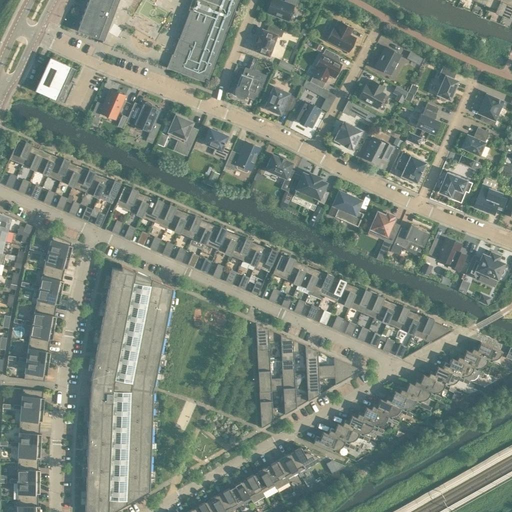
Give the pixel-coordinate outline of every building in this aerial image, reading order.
[(102,40),(101,43),(102,43),(118,0),(88,0),(77,30),(102,40)] [(192,0),(188,11),(189,11),(173,54),(172,54),(167,67),(204,81),(203,81),(205,77),(208,78),(208,79),(228,26),(229,26),(235,9),(238,0),(192,0)] [(279,0),(271,0),(267,12),(288,20),(293,6),(296,6),(298,0),(284,0),(284,2),(279,0)] [(493,0),(490,7),(497,10),(496,12),(503,15),(509,0),(493,0)] [(511,16),(511,0),(509,0),(503,15),(510,18),(511,16)] [(349,34),(353,28),(338,20),(327,40),(348,52),(356,38),(349,34)] [(266,31),(262,29),(254,50),(269,55),(270,53),(271,53),(273,47),(272,46),(276,35),(281,37),(284,30),(269,25),(266,31)] [(321,52),(323,47),(316,43),(314,48),(321,52)] [(399,53),(386,47),(375,66),(388,73),(399,53)] [(317,68),(310,81),(322,88),(329,75),(334,78),(335,76),(337,75),(339,71),(339,69),(341,64),(336,61),(337,60),(336,58),(335,57),(337,55),(325,48),(322,54),(315,67),(317,68)] [(422,58),(410,52),(407,58),(419,65),(422,58)] [(50,57),(35,90),(64,103),(74,82),(71,81),(76,69),(50,57)] [(251,57),(247,68),(254,70),(258,60),(251,57)] [(293,65),(281,59),(278,66),(290,72),(293,65)] [(456,72),(443,66),(437,78),(443,81),(437,94),(440,95),(439,97),(440,99),(441,100),(442,101),(444,101),(446,100),(446,98),(450,100),(458,81),(453,79),(456,72)] [(235,89),(235,92),(237,95),(241,97),(244,96),(246,93),(258,97),(267,75),(254,70),(247,68),(245,67),(242,74),(241,73),(235,89)] [(299,77),(296,84),(302,87),(305,79),(299,77)] [(306,80),(303,85),(315,92),(318,86),(306,80)] [(366,84),(358,98),(377,108),(384,94),(381,92),(384,87),(372,80),(369,86),(366,84)] [(414,93),(417,87),(412,84),(409,91),(414,93)] [(283,107),(291,110),(297,97),(288,94),(289,93),(273,87),(273,88),(272,92),(269,90),(264,101),(267,102),(265,106),(272,110),(277,113),(278,112),(280,113),(280,112),(283,107)] [(401,102),(406,92),(396,87),(393,92),(399,96),(397,100),(401,102)] [(115,119),(125,96),(110,89),(100,112),(115,119)] [(410,101),(413,94),(408,92),(405,99),(410,101)] [(480,119),(494,126),(498,119),(496,118),(503,102),(503,101),(488,94),(487,95),(488,95),(480,111),(480,112),(483,113),(480,119)] [(315,107),(316,106),(310,103),(309,104),(304,101),(295,119),(300,121),(299,122),(305,126),(306,124),(311,127),(320,110),(315,107)] [(134,103),(128,117),(135,120),(133,124),(135,125),(135,127),(136,128),(138,129),(140,129),(142,128),(149,131),(148,134),(155,137),(160,124),(154,122),(159,109),(152,106),(151,104),(150,102),(148,102),(146,102),(144,103),(143,102),(141,106),(134,103)] [(421,113),(415,126),(434,134),(440,121),(433,119),(438,108),(427,103),(422,114),(421,113)] [(359,106),(355,113),(365,119),(369,112),(359,106)] [(97,117),(92,115),(89,122),(94,124),(97,117)] [(197,130),(192,127),(190,127),(192,122),(176,115),(170,127),(168,133),(167,135),(178,140),(174,149),(186,154),(197,130)] [(349,147),(352,148),(361,131),(344,121),(342,124),(340,129),(337,135),(335,134),(332,140),(338,143),(338,141),(344,144),(344,145),(349,147)] [(463,141),(462,145),(463,149),(467,151),(469,150),(481,155),(486,142),(485,142),(490,132),(478,127),(474,137),(468,134),(465,141),(463,141)] [(209,128),(203,142),(215,147),(212,154),(225,159),(232,143),(226,140),(228,136),(209,128)] [(419,144),(422,137),(409,132),(406,140),(411,142),(412,141),(419,144)] [(394,146),(382,140),(381,141),(373,137),(363,156),(378,163),(381,157),(387,160),(394,146)] [(396,137),(393,144),(400,147),(403,141),(396,137)] [(419,144),(418,145),(431,151),(434,143),(422,137),(419,144)] [(17,139),(9,158),(22,163),(30,145),(31,145),(31,143),(25,141),(25,142),(17,139)] [(246,172),(247,171),(248,169),(250,169),(260,148),(245,141),(240,154),(231,150),(224,166),(233,170),(236,163),(237,164),(236,166),(237,168),(246,172)] [(29,167),(35,170),(35,169),(43,150),(42,150),(43,150),(38,148),(31,145),(30,145),(22,163),(29,166),(29,167)] [(35,169),(42,172),(48,175),(48,174),(56,156),(55,156),(55,155),(51,153),(51,154),(43,150),(35,169)] [(411,182),(413,182),(415,181),(416,182),(425,162),(411,155),(410,156),(403,153),(401,158),(400,157),(397,162),(399,163),(397,166),(397,167),(397,168),(398,169),(399,169),(400,169),(400,168),(404,170),(402,175),(407,178),(408,180),(409,181),(411,182)] [(265,169),(285,177),(281,187),(288,190),(295,173),(289,170),(292,163),(272,154),(265,169)] [(463,155),(460,162),(480,171),(483,164),(463,155)] [(69,160),(63,157),(63,159),(56,156),(48,174),(60,180),(68,161),(69,162),(69,160)] [(67,183),(73,186),(73,185),(81,167),(80,167),(81,166),(76,164),(76,165),(69,162),(68,161),(60,180),(67,183)] [(511,168),(511,167),(504,164),(502,170),(510,173),(511,168)] [(94,173),(95,171),(89,168),(88,170),(81,167),(73,185),(73,186),(86,191),(93,172),(94,173)] [(212,170),(209,176),(217,179),(219,173),(212,170)] [(93,194),(92,194),(98,197),(99,197),(98,196),(106,178),(106,177),(101,176),(94,173),(93,172),(86,191),(93,194)] [(468,180),(449,172),(440,191),(460,199),(464,190),(469,192),(473,183),(468,181),(468,180)] [(293,195),(316,205),(317,201),(324,204),(329,192),(323,189),(325,183),(319,180),(320,178),(310,173),(309,176),(303,173),(293,195)] [(5,186),(11,188),(17,176),(11,174),(5,186)] [(98,196),(99,197),(111,202),(120,182),(114,179),(113,181),(106,178),(98,196)] [(23,179),(18,191),(24,194),(29,182),(23,179)] [(36,185),(31,197),(37,199),(42,187),(36,185)] [(483,185),(478,199),(476,198),(473,205),(495,213),(496,208),(502,211),(503,211),(508,198),(501,196),(503,193),(483,185)] [(123,186),(115,204),(128,210),(136,191),(137,191),(138,190),(132,187),(131,189),(123,186)] [(43,202),(49,205),(55,193),(49,190),(43,202)] [(135,213),(141,216),(142,215),(141,215),(149,197),(149,196),(144,194),(144,195),(137,191),(136,191),(128,210),(136,213),(135,213)] [(357,210),(361,200),(354,198),(355,196),(346,192),(345,194),(339,191),(329,214),(357,226),(363,213),(357,210)] [(61,196),(56,208),(62,210),(67,198),(61,196)] [(163,201),(157,198),(156,200),(149,197),(141,215),(142,215),(154,221),(162,202),(162,203),(163,201)] [(74,201),(69,213),(75,216),(80,204),(74,201)] [(176,206),(169,204),(169,205),(162,203),(162,202),(154,221),(166,226),(174,208),(175,208),(176,206)] [(86,207),(81,219),(87,221),(93,209),(86,207)] [(173,229),(173,230),(179,232),(187,213),(182,211),(175,208),(174,208),(166,226),(173,229)] [(314,210),(308,224),(315,227),(322,213),(314,210)] [(11,217),(0,211),(0,228),(7,231),(11,217)] [(393,218),(394,216),(387,213),(386,216),(384,215),(383,213),(381,212),(379,213),(378,212),(377,213),(374,211),(370,219),(374,220),(371,228),(382,233),(380,237),(391,242),(397,229),(390,226),(394,219),(393,218)] [(100,212),(94,225),(100,227),(106,215),(100,212)] [(195,215),(194,216),(187,213),(179,232),(192,237),(200,219),(201,217),(195,215)] [(199,240),(198,241),(205,243),(204,243),(212,224),(208,222),(200,219),(192,237),(199,240)] [(111,232),(118,235),(123,223),(117,220),(111,232)] [(26,223),(23,230),(29,233),(32,226),(26,223)] [(393,243),(390,250),(399,254),(401,250),(400,249),(402,247),(407,249),(411,241),(423,246),(429,232),(417,227),(418,226),(411,223),(408,230),(401,227),(393,243)] [(220,226),(219,227),(212,224),(204,243),(205,243),(217,248),(225,230),(226,228),(220,226)] [(129,225),(124,238),(130,240),(135,228),(129,225)] [(42,230),(36,227),(33,233),(39,236),(42,230)] [(17,233),(22,235),(28,236),(29,233),(23,231),(23,230),(18,228),(17,233)] [(237,235),(233,233),(225,230),(217,248),(230,254),(238,235),(237,235)] [(142,231),(137,243),(143,246),(148,234),(142,231)] [(48,249),(41,247),(40,251),(47,253),(48,251),(69,257),(71,249),(70,249),(71,243),(52,235),(48,249)] [(245,237),(245,238),(238,235),(230,254),(242,259),(250,241),(251,241),(251,239),(245,237)] [(149,249),(155,251),(161,239),(155,237),(149,249)] [(457,252),(461,244),(446,237),(444,242),(435,239),(429,253),(437,256),(437,257),(448,262),(447,264),(459,269),(465,255),(457,252)] [(249,262),(249,263),(255,266),(255,265),(263,246),(258,244),(251,241),(250,241),(242,259),(249,262)] [(167,242),(162,254),(168,257),(173,245),(167,242)] [(268,270),(277,251),(271,248),(270,250),(263,246),(255,265),(268,270)] [(180,248),(175,260),(181,262),(186,250),(180,248)] [(380,250),(377,257),(383,259),(386,253),(380,250)] [(47,253),(43,269),(63,274),(66,264),(67,265),(69,257),(48,251),(47,253)] [(199,256),(193,253),(187,265),(193,268),(199,256)] [(280,254),(272,272),(285,278),(293,260),(294,260),(295,258),(288,256),(288,257),(280,254)] [(474,257),(467,273),(474,276),(476,273),(480,275),(478,280),(494,287),(499,276),(501,276),(504,275),(506,272),(506,269),(505,266),(502,265),(503,263),(497,260),(498,258),(491,255),(489,257),(483,254),(481,260),(474,257)] [(205,259),(200,271),(206,273),(211,261),(205,259)] [(306,265),(301,263),(294,260),(293,260),(285,278),(292,281),(292,282),(298,284),(306,265)] [(91,377),(90,378),(92,379),(91,398),(89,398),(89,400),(85,510),(84,510),(84,511),(93,511),(111,511),(150,490),(150,489),(149,490),(153,393),(154,393),(154,392),(152,392),(153,386),(154,386),(155,385),(154,385),(173,288),(174,287),(121,264),(121,265),(121,269),(112,267),(111,268),(112,268),(91,377)] [(213,276),(219,279),(224,267),(218,264),(213,276)] [(318,271),(318,270),(314,268),(314,269),(306,265),(298,284),(296,288),(309,294),(319,271),(318,271)] [(32,283),(31,287),(39,289),(39,287),(61,292),(63,284),(61,284),(63,274),(43,269),(40,285),(32,283)] [(231,270),(225,282),(231,284),(237,272),(231,270)] [(326,272),(326,274),(319,271),(309,294),(321,299),(323,295),(331,276),(332,276),(332,275),(326,272)] [(243,275),(238,287),(244,290),(249,278),(243,275)] [(344,282),(345,280),(339,278),(338,279),(332,276),(331,276),(323,295),(336,300),(344,282)] [(251,293),(257,296),(262,283),(256,281),(251,293)] [(356,287),(352,285),(344,282),(336,300),(343,303),(343,304),(349,306),(357,287),(356,287)] [(39,287),(39,289),(35,305),(55,309),(58,299),(59,300),(61,292),(39,287)] [(364,289),(364,290),(357,287),(349,306),(361,311),(369,293),(370,293),(370,291),(364,289)] [(268,301),(274,303),(280,291),(274,288),(268,301)] [(377,294),(376,296),(370,293),(369,293),(361,311),(374,317),(382,298),(382,299),(383,297),(377,294)] [(483,293),(480,300),(487,304),(490,297),(483,293)] [(286,294),(281,306),(287,309),(292,297),(286,294)] [(381,320),(387,323),(387,322),(395,304),(394,304),(394,303),(390,301),(390,302),(382,299),(382,298),(374,317),(381,320)] [(299,299),(294,312),(300,314),(305,302),(299,299)] [(402,305),(402,307),(395,304),(387,322),(399,328),(407,309),(408,310),(408,308),(402,305)] [(25,320),(24,324),(32,325),(32,323),(54,327),(55,319),(54,319),(55,309),(35,305),(32,321),(25,320)] [(306,317),(312,320),(318,308),(312,305),(306,317)] [(406,331),(412,334),(412,333),(420,315),(419,315),(420,314),(415,312),(415,313),(408,310),(407,309),(399,328),(406,331)] [(324,310),(319,323),(325,325),(330,313),(324,310)] [(430,342),(430,343),(453,329),(433,321),(434,319),(428,316),(427,318),(420,315),(412,333),(431,342),(430,342)] [(337,316),(332,328),(338,331),(343,319),(337,316)] [(350,321),(344,334),(350,336),(356,324),(350,321)] [(32,325),(29,341),(49,345),(51,335),(53,335),(54,327),(32,323),(32,325)] [(255,323),(255,324),(257,359),(270,358),(269,341),(280,341),(279,334),(255,323)] [(357,339),(363,342),(368,330),(362,327),(357,339)] [(375,332),(370,345),(376,347),(381,335),(375,332)] [(304,344),(279,334),(280,341),(282,374),(295,373),(294,352),(305,351),(304,344)] [(388,338),(382,350),(388,353),(394,341),(388,338)] [(19,357),(18,361),(26,362),(26,360),(48,363),(49,355),(48,355),(49,345),(29,341),(27,358),(19,357)] [(502,351),(480,341),(477,348),(474,346),(471,352),(488,359),(487,360),(491,361),(492,359),(495,359),(498,357),(500,355),(502,352),(502,351)] [(317,350),(304,344),(305,351),(306,372),(362,369),(333,357),(334,364),(318,365),(317,350)] [(400,344),(395,356),(401,358),(406,346),(400,344)] [(478,368),(481,367),(484,365),(486,363),(487,360),(488,359),(471,352),(466,349),(463,356),(459,354),(457,360),(456,360),(473,368),(477,370),(478,368)] [(270,358),(257,359),(259,391),(272,390),(282,390),(282,377),(271,378),(270,358)] [(464,376),(467,375),(470,374),(472,371),(473,368),(456,360),(457,360),(451,358),(449,364),(445,362),(442,368),(459,376),(463,378),(464,376)] [(26,360),(26,362),(24,378),(44,381),(45,371),(47,371),(48,363),(26,360)] [(449,384),(453,383),(455,382),(458,379),(459,376),(442,368),(437,366),(434,372),(431,370),(428,376),(428,377),(445,384),(448,386),(449,384)] [(362,369),(306,372),(307,393),(307,400),(320,393),(319,378),(334,377),(335,385),(362,369)] [(295,373),(282,374),(282,377),(282,390),(283,407),(284,414),(307,400),(307,393),(296,394),(295,373)] [(435,392),(438,391),(441,390),(443,387),(445,384),(428,377),(428,376),(423,374),(420,380),(416,379),(414,384),(414,385),(430,392),(434,394),(435,392)] [(421,400),(424,400),(427,398),(429,396),(430,392),(414,385),(414,384),(409,382),(406,388),(402,387),(399,393),(416,400),(416,401),(420,402),(421,400)] [(23,388),(21,405),(13,404),(13,408),(21,409),(21,407),(43,409),(44,401),(42,401),(43,391),(23,388)] [(272,390),(259,391),(261,426),(260,426),(261,427),(284,414),(283,407),(273,407),(272,390)] [(406,408),(410,408),(412,406),(415,404),(416,401),(416,400),(399,393),(394,390),(391,397),(388,395),(385,401),(402,408),(402,409),(405,410),(406,408)] [(392,417),(395,416),(398,414),(400,412),(402,409),(402,408),(385,401),(380,398),(377,405),(373,403),(371,409),(387,417),(391,419),(392,417)] [(21,409),(19,425),(40,427),(41,417),(42,417),(43,409),(21,407),(21,409)] [(378,425),(381,424),(384,422),(386,420),(387,417),(371,409),(366,407),(363,413),(359,411),(356,417),(373,425),(377,427),(378,425)] [(372,428),(373,425),(356,417),(351,415),(349,421),(345,419),(342,425),(342,426),(359,433),(362,435),(363,433),(367,432),(370,431),(372,428)] [(330,427),(328,433),(328,434),(345,441),(344,441),(348,443),(349,441),(352,440),(355,439),(357,436),(359,433),(342,426),(342,425),(337,423),(334,429),(330,427)] [(11,441),(10,445),(18,446),(18,444),(41,445),(41,437),(39,437),(40,427),(19,425),(18,442),(11,441)] [(328,433),(323,431),(320,437),(316,436),(314,441),(313,441),(313,442),(334,451),(335,449),(338,449),(341,447),(343,445),(344,441),(345,441),(328,434),(328,433)] [(38,453),(40,453),(41,445),(18,444),(18,446),(18,462),(38,463),(38,453)] [(305,448),(305,449),(303,450),(300,446),(294,450),(294,451),(289,454),(299,472),(325,457),(305,448)] [(282,457),(282,458),(277,461),(287,479),(299,472),(289,454),(288,453),(282,457)] [(345,466),(330,459),(330,460),(325,463),(331,474),(345,466)] [(289,482),(287,479),(277,461),(276,460),(270,464),(265,467),(265,468),(275,485),(277,489),(289,482)] [(38,473),(38,463),(18,462),(17,479),(9,478),(9,483),(17,483),(17,481),(40,481),(40,473),(38,473)] [(263,492),(275,485),(265,468),(265,467),(264,467),(258,471),(253,474),(263,492)] [(265,496),(263,492),(253,474),(252,474),(246,477),(246,478),(241,481),(251,499),(253,502),(265,496)] [(241,481),(240,480),(234,484),(234,485),(229,488),(239,506),(251,499),(241,481)] [(38,489),(39,489),(40,481),(17,481),(17,483),(17,499),(38,499),(38,489)] [(222,491),(222,492),(217,495),(226,511),(228,511),(239,506),(229,488),(228,487),(222,491)] [(210,499),(205,502),(210,511),(226,511),(217,495),(216,494),(210,498),(210,499)] [(38,509),(38,499),(17,499),(17,511),(39,511),(40,509),(38,509)] [(274,500),(269,503),(272,508),(277,505),(274,500)] [(205,502),(204,501),(198,505),(193,508),(193,509),(194,511),(210,511),(205,502)]
